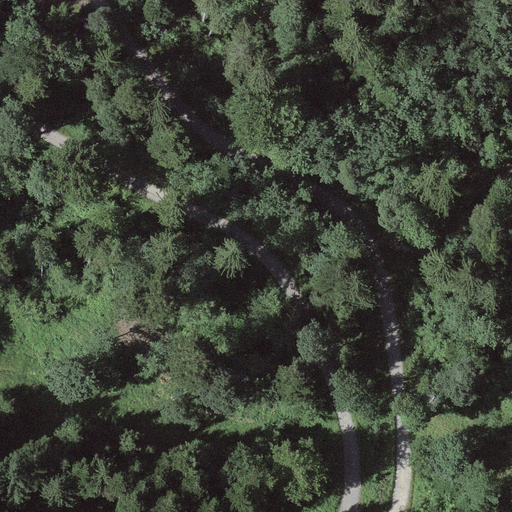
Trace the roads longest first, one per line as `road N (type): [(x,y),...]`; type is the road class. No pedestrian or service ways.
road 1 (track): [(394,511),(407,454),(394,325),(375,258),(329,197),(229,149),(177,107),(103,0)]
road 2 (track): [(0,114),(115,167),(279,264),(350,438),(352,511)]
